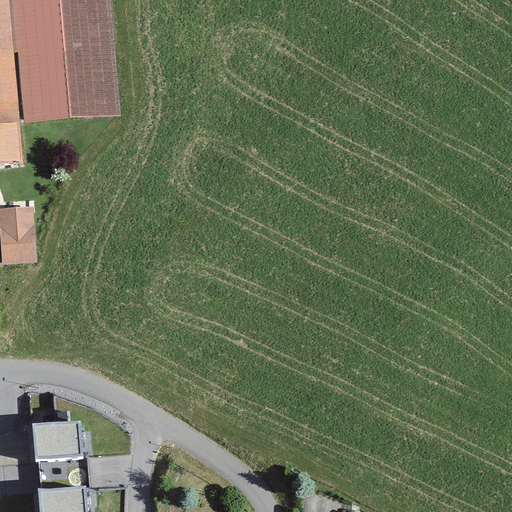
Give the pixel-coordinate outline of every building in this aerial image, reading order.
[(6,0),(20,125),(115,117),(107,0),(6,0)] [(0,15),(0,166),(15,165),(0,15)] [(31,209),(0,211),(0,260),(0,265),(36,262),(31,209)] [(81,425),(32,431),(36,464),(84,459),(81,425)] [(90,511),(88,491),(40,497),(41,511),(90,511)]
